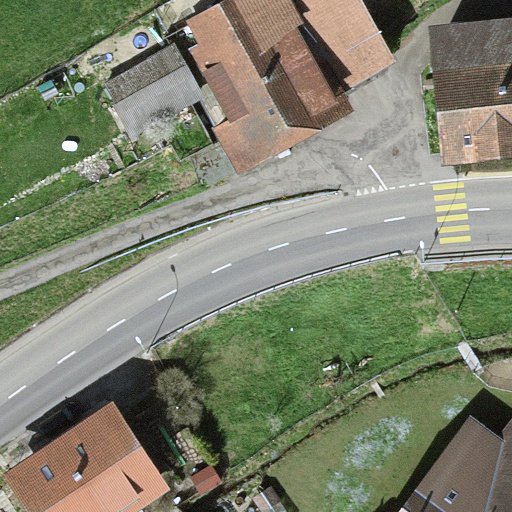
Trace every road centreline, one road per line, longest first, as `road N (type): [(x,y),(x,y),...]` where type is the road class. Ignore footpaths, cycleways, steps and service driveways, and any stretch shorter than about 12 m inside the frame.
road 1 (primary): [(292,240),(185,283),(0,401)]
road 2 (residential): [(0,282),(205,204),(292,240)]
road 3 (primary): [(511,208),(450,209),(292,240)]
